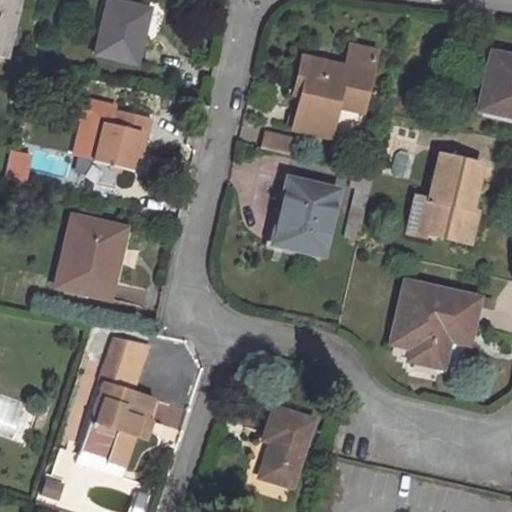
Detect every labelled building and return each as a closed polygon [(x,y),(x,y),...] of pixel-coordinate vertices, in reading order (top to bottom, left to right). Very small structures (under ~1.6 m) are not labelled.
[(0,0),(0,56),(4,58),(17,0),(0,0)] [(147,8),(107,0),(106,0),(94,55),(134,64),(147,8)] [(342,66),(308,58),(292,129),(330,138),(337,107),(339,99),(364,105),(377,52),(347,45),(342,66)] [(511,58),(489,53),(477,110),(511,117),(511,58)] [(364,105),(339,99),(337,107),(363,113),(364,105)] [(148,121),(114,112),(111,126),(100,124),(91,161),(130,170),(133,155),(140,156),(148,121)] [(292,138),(265,132),(261,148),(288,154),(292,138)] [(462,242),(469,211),(479,165),(438,155),(428,200),(420,233),(462,242)] [(284,213),(276,246),(321,256),(334,192),(285,180),(278,211),(284,213)] [(413,231),(420,233),(428,200),(420,198),(413,231)] [(270,244),(276,246),(284,213),(278,211),(270,244)] [(476,212),(469,211),(462,242),(469,244),(476,212)] [(102,279),(115,226),(70,216),(54,287),(107,299),(111,282),(102,279)] [(125,228),(115,226),(102,279),(111,282),(125,228)] [(451,328),(470,332),(477,299),(403,283),(389,343),(409,348),(407,360),(441,368),(448,340),(451,328)] [(491,300),(480,298),(479,306),(490,308),(491,300)] [(468,345),(470,332),(451,328),(448,340),(468,345)] [(103,366),(107,368),(116,341),(111,340),(103,366)] [(139,418),(144,419),(151,397),(128,390),(140,348),(116,341),(107,368),(103,366),(98,381),(103,383),(82,446),(106,455),(105,461),(122,466),(133,434),(139,418)] [(153,424),(176,430),(182,409),(159,402),(153,424)] [(311,420),(272,408),(260,440),(268,443),(257,477),(290,487),(311,420)] [(151,422),(144,419),(139,418),(133,434),(145,438),(151,422)] [(117,478),(122,466),(105,461),(106,455),(82,446),(76,464),(117,478)]
